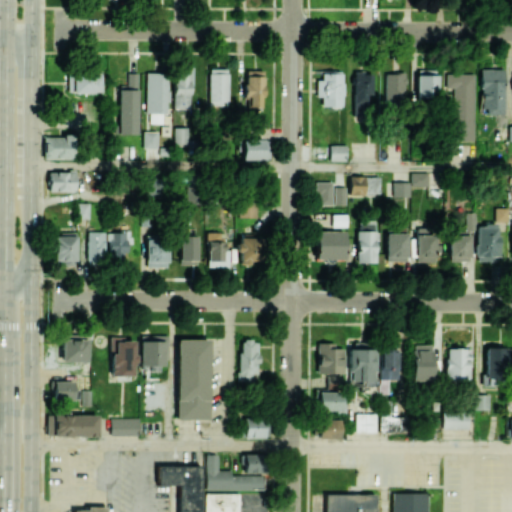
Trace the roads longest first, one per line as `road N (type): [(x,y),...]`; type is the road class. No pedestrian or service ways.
road 1 (residential): [(291,511),(295,0)]
road 2 (secondary): [(7,0),(5,511)]
road 3 (residential): [(60,300),(511,301)]
road 4 (residential): [(62,29),(511,30)]
road 5 (secondary): [(31,443),(34,0)]
